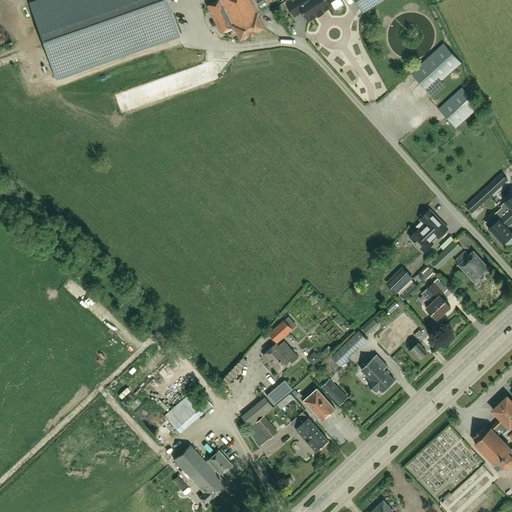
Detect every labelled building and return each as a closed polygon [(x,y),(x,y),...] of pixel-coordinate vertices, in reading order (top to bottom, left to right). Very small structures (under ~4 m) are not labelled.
[(166,0),(38,0),(30,3),(56,77),(178,34),(166,0)] [(258,16),(249,0),(216,0),(206,5),(220,33),(233,27),(239,39),(247,36),(247,37),(255,33),(255,32),(263,28),(257,17),(258,16)] [(294,16),(302,11),(309,20),(318,15),(318,16),(323,12),(323,11),(332,5),(329,2),(332,0),(290,0),(286,3),(294,16)] [(355,0),(364,13),(384,0),(355,0)] [(261,19),(271,13),(265,3),(255,8),(261,19)] [(443,44),(411,73),(434,98),(445,88),(440,82),(461,63),(443,44)] [(480,107),(462,87),(440,107),(458,127),(480,107)] [(495,191),(489,184),(483,189),(489,196),(495,191)] [(477,195),(484,202),(489,196),(483,189),(477,195)] [(511,220),(511,196),(502,206),(503,207),(501,209),(511,220)] [(489,228),(502,243),(511,234),(511,231),(507,227),(511,222),(511,220),(501,209),(486,223),(490,227),(489,228)] [(418,229),(415,232),(409,238),(424,253),(433,243),(431,242),(437,236),(439,238),(448,229),(429,210),(427,212),(419,219),(421,221),(416,226),(418,229)] [(451,236),(445,241),(449,244),(454,239),(451,236)] [(431,262),(438,269),(462,248),(455,240),(431,262)] [(449,244),(445,241),(440,246),(443,250),(449,244)] [(455,260),(459,265),(475,283),(490,270),(473,252),(469,256),(464,251),(455,260)] [(403,268),(386,285),(396,295),(411,280),(413,278),(403,268)] [(424,281),(429,275),(423,270),(418,276),(424,281)] [(364,284),(371,287),(375,280),(368,277),(364,284)] [(404,300),(418,286),(414,282),(417,280),(414,277),(413,278),(411,280),(413,282),(410,285),(409,284),(399,295),(404,300)] [(450,306),(440,296),(444,292),(434,281),(426,289),(435,300),(426,309),(436,320),(450,306)] [(492,297),(499,295),(494,284),(488,286),(492,297)] [(83,295),(79,305),(89,310),(94,299),(83,295)] [(362,330),(367,335),(379,325),(373,319),(362,330)] [(292,329),(284,320),(268,334),(277,343),(293,329),(292,329)] [(423,333),(419,330),(414,335),(417,338),(423,333)] [(359,331),(332,357),(340,366),(360,346),(367,339),(359,331)] [(417,343),(415,341),(407,349),(417,360),(426,352),(418,343),(417,343)] [(278,371),(290,360),(276,344),(263,355),(278,371)] [(387,367),(375,355),(361,371),(371,381),(368,385),(375,393),(379,389),(383,393),(394,380),(384,370),(387,367)] [(314,367),(319,363),(313,356),(309,359),(314,367)] [(171,359),(163,370),(169,374),(177,364),(171,359)] [(274,405),(293,389),(285,380),(266,396),(274,405)] [(143,391),(149,396),(157,386),(151,381),(143,391)] [(350,400),(332,381),(325,388),(342,407),(350,400)] [(320,418),(322,420),(335,408),(317,388),(304,400),(305,402),(303,403),(312,414),(314,412),(317,414),(315,416),(318,420),(320,418)] [(195,420),(209,408),(195,390),(180,401),(164,416),(180,433),(195,420)] [(265,397),(256,405),(264,415),(273,408),(265,397)] [(493,410),(500,418),(488,430),(485,426),(474,437),(478,440),(475,443),(495,464),(493,467),(498,472),(503,466),(504,467),(508,467),(511,463),(511,447),(511,449),(494,430),(499,426),(505,432),(509,427),(510,428),(511,425),(511,402),(507,397),(493,410)] [(291,423),(297,429),(316,451),(328,441),(308,418),(302,413),(291,423)] [(270,438),(278,432),(266,417),(258,423),(270,438)] [(254,439),(264,431),(257,424),(248,431),(254,439)] [(209,499),(226,484),(190,444),(173,459),(204,493),(198,498),(204,503),(209,499)] [(218,450),(206,461),(219,476),(231,464),(218,450)] [(449,492),(443,497),(445,500),(451,494),(449,492)] [(384,500),(371,511),(393,511),(384,500)]
